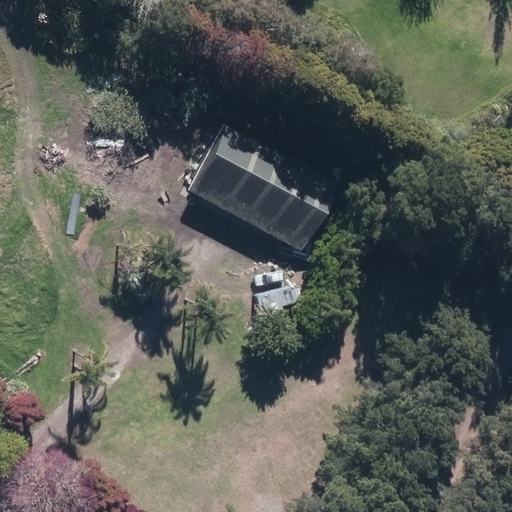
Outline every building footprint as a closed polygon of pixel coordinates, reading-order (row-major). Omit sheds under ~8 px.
[(333,182),(216,125),(184,191),(300,249),(333,182)] [(154,147),(117,127),(107,144),(145,165),(154,147)] [(142,175),(109,157),(102,170),(135,188),(142,175)] [(365,223),(356,241),(406,266),(414,248),(365,223)] [(55,319),(83,288),(68,274),(40,305),(55,319)] [(84,323),(108,295),(92,281),(68,309),(84,323)]
